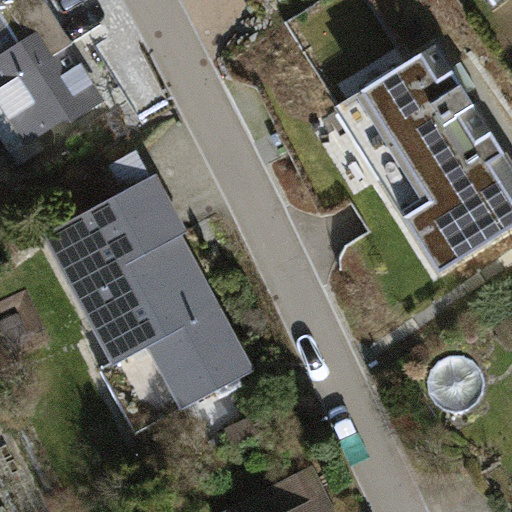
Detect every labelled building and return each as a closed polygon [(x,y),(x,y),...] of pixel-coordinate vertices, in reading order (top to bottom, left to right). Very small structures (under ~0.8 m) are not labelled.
[(0,0),(0,31),(45,3),(42,0),(0,0)] [(72,46),(45,3),(0,31),(0,48),(6,58),(0,61),(0,133),(12,152),(60,121),(68,123),(101,102),(67,49),(72,46)] [(511,167),(435,49),(336,113),(440,275),(511,228),(511,167)] [(152,178),(48,235),(116,359),(100,368),(137,436),(250,374),(174,237),(183,232),(152,178)] [(338,511),(315,467),(225,511),(338,511)]
